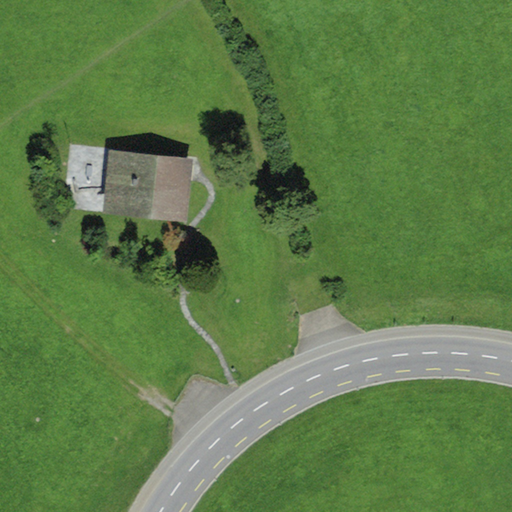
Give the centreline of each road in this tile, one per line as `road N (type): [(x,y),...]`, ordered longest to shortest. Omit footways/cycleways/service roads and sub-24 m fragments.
road 1 (primary): [(160,511),(213,445),(330,371),(410,355),(511,362)]
road 2 (track): [(213,445),(136,386),(0,256)]
